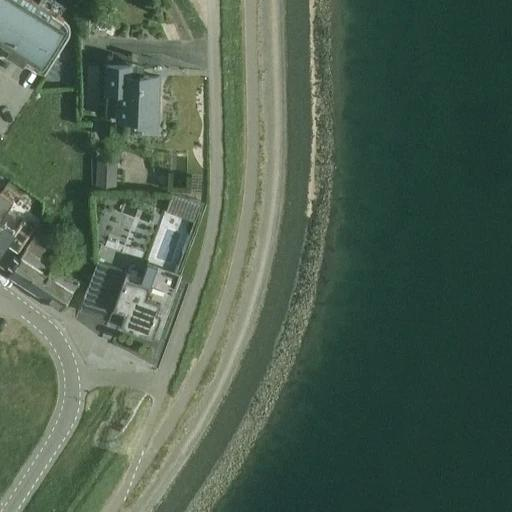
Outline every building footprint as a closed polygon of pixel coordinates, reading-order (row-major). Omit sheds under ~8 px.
[(0,0),(0,45),(44,73),(75,25),(35,0),(0,0)] [(81,12),(80,32),(88,32),(88,12),(81,12)] [(158,96),(159,75),(130,74),(130,64),(106,63),(105,92),(117,93),(116,120),(157,121),(158,96)] [(96,160),(95,187),(117,187),(117,160),(96,160)] [(45,180),(32,201),(47,210),(60,189),(45,180)] [(0,193),(0,252),(6,244),(18,252),(34,228),(21,219),(12,232),(0,223),(0,220),(13,202),(0,193)] [(171,194),(165,210),(194,221),(200,205),(171,194)] [(33,293),(52,265),(36,255),(47,238),(37,231),(7,276),(33,293)] [(52,265),(33,293),(61,311),(79,282),(64,273),(77,252),(65,244),(52,265)] [(96,261),(83,298),(84,298),(123,313),(119,326),(151,338),(160,313),(156,311),(160,301),(164,303),(173,278),(145,268),(140,283),(124,276),(126,271),(96,261)]
